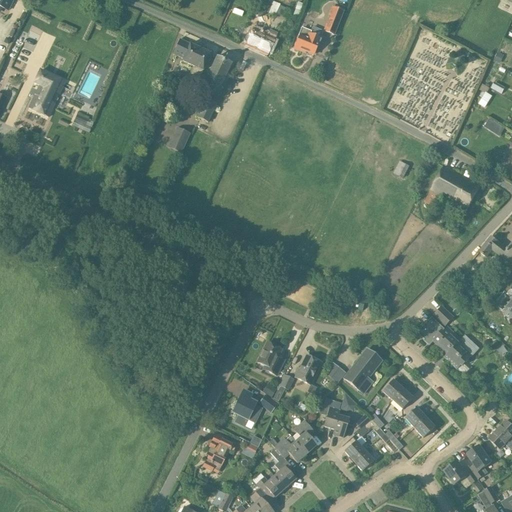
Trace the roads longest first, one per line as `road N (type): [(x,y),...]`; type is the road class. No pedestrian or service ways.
road 1 (residential): [(121,0),(267,63),(511,192)]
road 2 (unclassified): [(260,302),(0,162)]
road 3 (unclassified): [(152,511),(260,302)]
road 4 (residential): [(424,475),(430,458),(464,435),(469,408),(386,326)]
road 5 (unclassified): [(386,326),(416,307),(511,206)]
road 6 (unclassified): [(260,302),(321,327),(386,326)]
